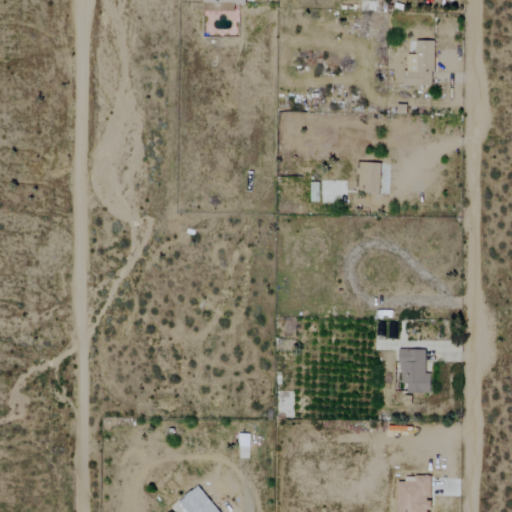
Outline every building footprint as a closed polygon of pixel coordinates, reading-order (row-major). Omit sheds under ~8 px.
[(236,5),(250,5),(250,0),(205,0),(206,11),(236,11),(236,5)] [(405,86),(430,85),(430,72),(437,72),(436,41),(417,41),(418,56),(410,56),(411,70),(405,70),(405,86)] [(381,193),(382,164),(358,163),(358,192),(381,193)] [(320,183),(312,183),(313,202),(321,202),(320,183)] [(432,393),(432,374),(427,374),(427,350),(402,350),(402,384),(409,384),(409,393),(432,393)] [(399,511),(431,511),(432,477),(417,476),(417,483),(400,482),(399,511)] [(186,511),(221,511),(199,487),(180,505),(186,511)]
